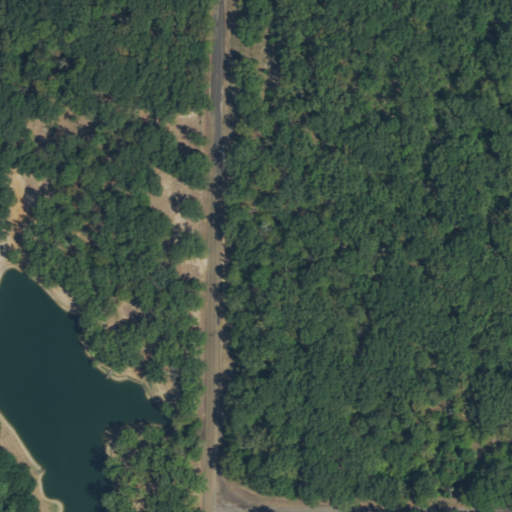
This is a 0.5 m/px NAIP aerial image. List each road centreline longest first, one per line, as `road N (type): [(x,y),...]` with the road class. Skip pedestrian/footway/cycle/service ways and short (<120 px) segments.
road 1 (residential): [(211,511),(212,0)]
road 2 (residential): [(212,510),(511,505)]
